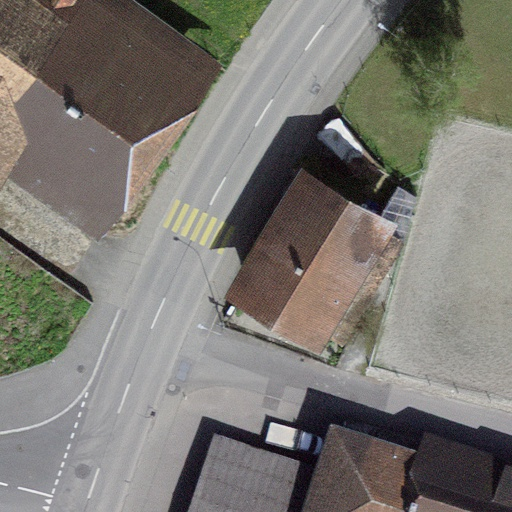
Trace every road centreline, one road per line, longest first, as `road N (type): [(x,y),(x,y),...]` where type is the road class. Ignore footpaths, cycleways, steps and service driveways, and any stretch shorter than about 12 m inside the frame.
road 1 (secondary): [(345,0),(202,228),(143,348)]
road 2 (residential): [(511,444),(143,348)]
